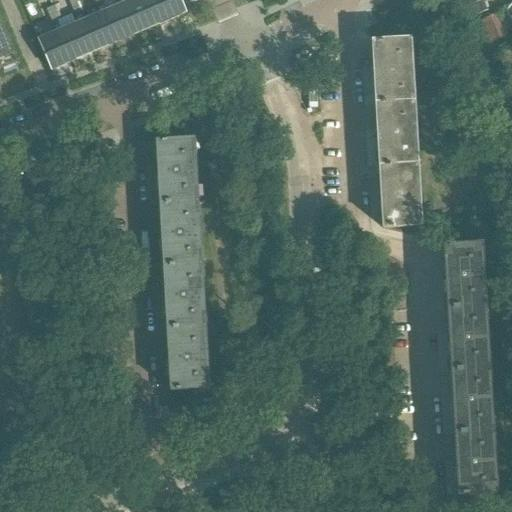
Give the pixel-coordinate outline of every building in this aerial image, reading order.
[(79,14),(79,13),(82,11),(77,0),(71,0),(67,2),(74,16),(79,14)] [(118,41),(140,31),(128,3),(126,0),(121,0),(124,5),(106,12),(118,41)] [(134,0),(128,3),(140,31),(162,21),(153,0),(134,0)] [(153,0),(162,21),(185,12),(179,0),(153,0)] [(488,11),(483,0),(470,6),(474,17),(488,11)] [(99,8),(97,5),(95,2),(82,8),(84,11),(82,11),(79,13),(79,14),(80,16),(83,22),(95,50),(118,41),(106,12),(103,6),(99,8)] [(51,26),(60,22),(54,8),(45,12),(51,26)] [(73,60),(95,50),(83,22),(80,16),(76,17),(79,24),(61,31),(73,60)] [(0,70),(17,63),(1,25),(0,25),(0,70)] [(73,60),(61,31),(61,32),(58,25),(53,27),(56,33),(38,41),(50,69),(73,60)] [(410,39),(372,41),(376,104),(413,102),(410,39)] [(413,102),(376,104),(379,167),(417,165),(413,102)] [(160,205),(197,203),(194,139),(156,141),(160,205)] [(382,229),(420,227),(417,165),(379,167),(382,229)] [(163,267),(201,265),(197,203),(160,205),(163,265),(163,267)] [(486,306),(482,243),(443,246),(447,308),(486,306)] [(167,329),(205,327),(201,265),(163,267),(165,291),(167,329)] [(451,371),(490,368),(486,306),(447,308),(451,371)] [(205,327),(167,329),(170,392),(208,390),(205,327)] [(454,433),(494,431),(490,368),(451,371),(454,433)] [(458,497),(498,495),(494,431),(454,433),(458,497)]
